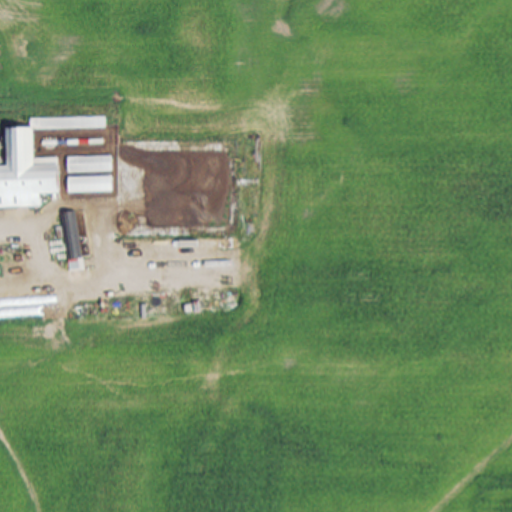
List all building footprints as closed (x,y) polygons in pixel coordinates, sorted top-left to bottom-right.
[(0,195),(0,168),(8,168),(8,129),(28,129),(29,167),(61,166),(62,194),(39,194),(39,207),(25,207),(25,195),(0,195)] [(70,151),(70,131),(107,131),(107,151),(70,151)] [(114,171),(114,155),(68,157),(69,173),(114,171)] [(70,177),(70,193),(114,191),(114,176),(70,177)] [(63,214),(77,212),(82,259),(68,260),(63,214)] [(17,295),(0,301),(0,264),(6,262),(17,295)]
